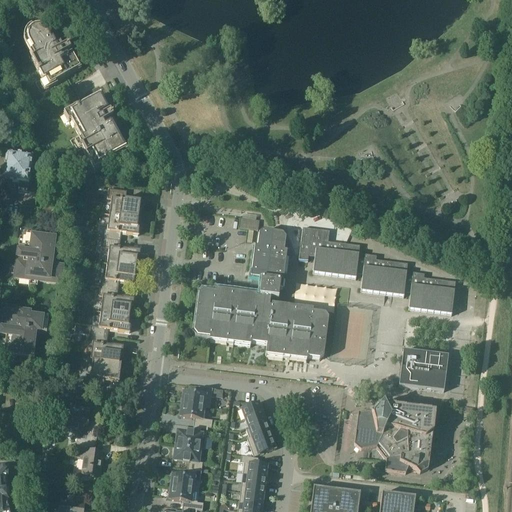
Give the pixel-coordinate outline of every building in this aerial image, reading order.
[(27,46),(27,47),(32,44),(35,51),(31,53),(34,59),(31,61),(37,73),(39,76),(39,75),(43,82),(46,81),(47,81),(49,87),(55,84),(67,77),(80,70),(71,55),(61,61),(60,58),(70,53),(67,47),(62,50),(59,46),(55,48),(48,34),(47,33),(46,32),(45,31),(44,30),(43,29),(42,29),(40,28),(38,28),(36,28),(35,28),(33,29),(31,30),(30,31),(28,32),(27,33),(27,34),(27,35),(26,35),(26,37),(26,38),(25,39),(26,40),(26,41),(26,42),(26,43),(26,44),(27,46)] [(100,97),(83,106),(75,110),(70,113),(73,118),(73,119),(70,121),(78,136),(82,143),(84,147),(81,148),(86,157),(92,154),(93,156),(94,156),(99,166),(105,164),(127,152),(112,126),(115,124),(112,120),(113,120),(110,114),(100,119),(98,117),(108,112),(100,97)] [(6,155),(2,181),(3,181),(2,187),(11,188),(12,183),(18,184),(17,190),(27,191),(27,185),(28,185),(32,159),(21,157),(17,156),(17,157),(6,155)] [(109,191),(107,200),(111,201),(109,216),(138,220),(139,212),(141,212),(142,203),(131,202),(125,202),(126,193),(109,191)] [(104,231),(102,240),(120,242),(121,234),(126,235),(126,236),(138,237),(139,228),(137,228),(138,220),(109,216),(107,231),(104,231)] [(310,242),(317,243),(318,232),(303,230),(301,244),(302,244),(301,249),(300,249),(298,262),(307,263),(308,255),(310,242)] [(330,233),(318,232),(317,243),(310,242),(308,255),(315,256),(312,276),(313,276),(313,275),(355,281),(356,274),(358,260),(360,248),(328,244),(329,241),(327,240),(328,234),(329,234),(330,233)] [(198,296),(194,334),(197,339),(209,340),(209,343),(210,344),(210,343),(211,343),(214,343),(248,348),(250,348),(250,349),(251,345),(257,346),(266,347),(265,357),(265,358),(266,358),(306,363),(307,360),(310,361),(319,362),(324,358),(328,320),(324,316),(312,314),(313,311),(312,311),(312,312),(272,307),(272,306),(271,306),(271,309),(269,309),(270,300),(278,301),(279,300),(278,300),(279,292),(282,292),(283,284),(283,283),(284,277),(284,278),(284,277),(286,260),(286,261),(286,260),(286,253),(284,253),(285,240),(282,235),(263,233),(258,237),(257,249),(254,249),(254,250),(253,256),(253,257),(251,273),(251,274),(250,279),(250,280),(253,281),(252,289),(257,290),(260,290),(259,300),(257,300),(257,297),(256,297),(256,298),(216,292),(216,291),(215,291),(215,295),(203,293),(198,296)] [(10,266),(9,275),(15,276),(14,280),(30,282),(38,283),(60,286),(62,269),(53,267),(57,239),(26,235),(26,238),(20,238),(19,246),(25,247),(24,250),(24,255),(18,254),(16,267),(10,266)] [(102,240),(101,249),(109,250),(107,265),(136,269),(137,260),(139,261),(140,252),(128,251),(119,250),(120,242),(102,240)] [(364,260),(358,260),(356,274),(363,275),(360,294),(361,294),(402,299),(403,299),(404,292),(406,278),(407,266),(376,262),(376,258),(365,256),(364,260)] [(101,280),(100,289),(118,291),(119,283),(124,284),(124,285),(133,286),(136,269),(107,265),(105,280),(101,280)] [(412,278),(406,278),(404,292),(410,292),(408,312),(409,312),(450,317),(451,317),(455,284),(424,280),(424,276),(413,274),(412,278)] [(100,289),(99,298),(103,298),(101,313),(129,317),(130,309),(133,309),(134,300),(122,299),(122,300),(117,299),(118,291),(100,289)] [(47,317),(27,315),(27,311),(19,310),(19,314),(3,312),(3,316),(0,315),(0,342),(3,343),(3,345),(0,344),(0,353),(2,354),(1,358),(32,362),(36,333),(45,334),(47,317)] [(76,326),(75,335),(81,335),(90,337),(107,339),(108,331),(118,332),(118,333),(129,334),(130,326),(128,325),(129,317),(101,313),(99,328),(91,327),(91,328),(76,326)] [(90,337),(88,346),(92,346),(90,361),(121,365),(119,365),(120,357),(122,357),(123,348),(112,347),(111,347),(106,346),(107,339),(90,337)] [(403,352),(402,362),(398,388),(443,393),(448,358),(403,352)] [(87,376),(85,386),(103,388),(104,380),(109,380),(109,381),(119,382),(121,365),(90,361),(90,362),(92,362),(90,377),(87,376)] [(182,406),(210,410),(212,390),(198,389),(198,396),(186,394),(183,394),(183,399),(182,399),(181,405),(182,405),(182,406)] [(29,402),(16,400),(15,409),(27,411),(29,402)] [(241,411),(245,421),(262,414),(258,405),(255,406),(241,411)] [(210,410),(182,406),(182,407),(180,407),(180,413),(181,413),(180,418),(194,420),(193,427),(208,429),(211,430),(212,422),(204,421),(206,410),(210,410)] [(358,414),(354,450),(357,453),(376,449),(382,456),(386,462),(384,473),(405,476),(408,470),(420,475),(428,471),(429,456),(432,435),(433,435),(435,413),(395,409),(395,408),(378,406),(371,413),(358,414)] [(64,412),(62,429),(78,431),(77,439),(96,441),(97,431),(98,424),(97,427),(88,425),(90,410),(80,409),(71,408),(70,413),(64,412)] [(265,423),(262,414),(245,421),(248,429),(245,430),(246,430),(265,423)] [(247,440),(269,432),(265,423),(246,430),(249,439),(246,440),(247,440)] [(208,429),(193,427),(192,434),(190,433),(190,434),(187,433),(187,435),(178,434),(177,440),(176,440),(175,446),(176,446),(176,447),(205,451),(208,429)] [(272,441),(269,432),(247,440),(250,449),(272,441)] [(75,456),(74,459),(84,460),(82,476),(98,478),(102,453),(92,452),(93,442),(96,443),(96,441),(77,439),(75,456)] [(253,459),(254,459),(275,451),(272,441),(250,449),(253,459)] [(205,452),(205,451),(176,447),(176,449),(175,449),(174,455),(175,455),(174,461),(183,463),(183,464),(185,464),(185,465),(188,465),(187,472),(201,474),(202,464),(200,464),(200,463),(202,451),(205,452)] [(244,465),(243,475),(266,478),(266,477),(267,472),(267,467),(257,466),(257,463),(258,460),(253,459),(241,458),(241,459),(240,465),(244,465)] [(0,511),(9,511),(9,510),(8,510),(7,504),(6,488),(4,488),(4,482),(8,482),(8,469),(0,470),(0,511)] [(201,474),(187,472),(186,478),(172,477),(172,482),(170,482),(170,488),(171,488),(171,489),(199,493),(201,474)] [(265,488),(266,478),(243,475),(241,485),(265,488)] [(240,494),(263,497),(265,488),(241,485),(240,494)] [(211,486),(210,494),(217,495),(219,487),(211,486)] [(197,504),(199,493),(171,489),(170,490),(169,490),(169,496),(170,496),(169,501),(183,503),(183,504),(182,510),(195,511),(202,511),(203,505),(197,504)] [(413,511),(415,499),(382,494),(379,511),(357,511),(360,495),(313,490),(310,511),(413,511)] [(262,507),(263,497),(240,494),(239,504),(262,507)] [(83,511),(85,499),(75,498),(74,505),(59,503),(58,511),(83,511)]
